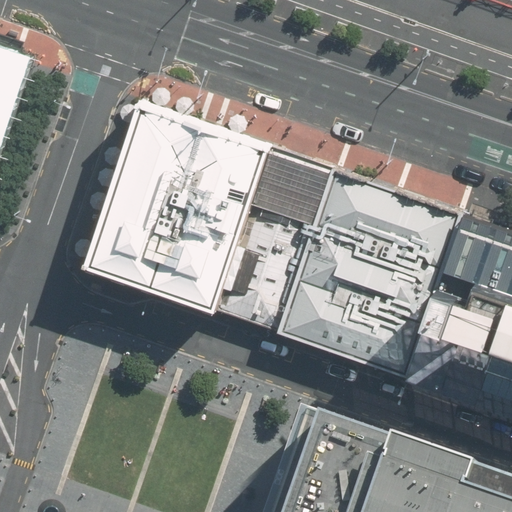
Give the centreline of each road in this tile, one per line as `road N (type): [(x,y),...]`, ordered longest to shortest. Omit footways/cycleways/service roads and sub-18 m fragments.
road 1 (residential): [(22,283),(511,450)]
road 2 (residential): [(22,283),(123,0)]
road 3 (secondary): [(146,0),(389,85)]
road 4 (residential): [(22,283),(31,409),(5,511)]
road 5 (secondary): [(511,128),(389,85)]
